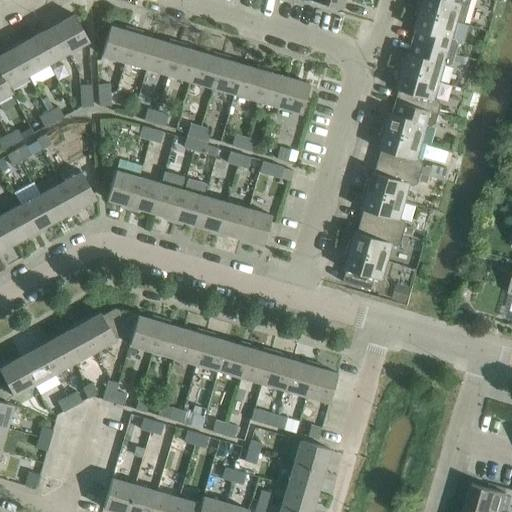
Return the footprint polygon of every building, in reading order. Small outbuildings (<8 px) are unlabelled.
[(313,0),(342,8),(344,0),(313,0)] [(470,0),(418,0),(416,10),(456,22),(463,24),(470,0)] [(456,22),(416,10),(413,20),(414,22),(417,23),(412,41),(461,56),(463,49),(457,47),(457,44),(455,39),(451,38),(456,22)] [(59,19),(52,23),(68,52),(89,41),(74,14),(61,21),(59,19)] [(68,52),(52,23),(44,27),(45,30),(33,37),(48,63),(68,52)] [(124,61),(133,29),(126,27),(124,30),(110,26),(102,55),(124,61)] [(146,68),(154,38),(142,35),(143,32),(133,29),(124,61),(146,68)] [(48,63),(33,37),(21,43),(20,40),(12,45),(28,74),(48,63)] [(168,74),(178,42),(169,39),(168,43),(154,38),(146,68),(168,74)] [(461,56),(412,41),(407,59),(404,58),(401,60),(398,70),(439,82),(443,65),(447,66),(452,63),(452,61),(459,63),(461,56)] [(190,81),(199,51),(186,48),(187,44),(178,42),(168,74),(190,81)] [(28,74),(12,45),(4,49),(5,52),(0,55),(0,71),(8,85),(28,74)] [(212,87),(222,55),(213,52),(212,55),(199,51),(190,81),(212,87)] [(235,93),(243,64),(229,60),(230,57),(222,55),(212,87),(235,93)] [(257,100),(266,67),(257,65),(256,68),(243,64),(235,93),(257,100)] [(279,106),(287,77),(273,73),(274,70),(266,67),(257,100),(279,106)] [(439,82),(398,70),(395,80),(396,82),(400,83),(394,101),(437,113),(440,104),(437,99),(434,98),(439,82)] [(8,85),(0,71),(0,98),(12,92),(8,85)] [(309,84),(287,77),(279,106),(301,113),(306,96),(309,97),(312,86),(309,85),(309,84)] [(110,83),(98,84),(98,95),(110,94),(110,83)] [(80,85),(81,96),(92,95),(92,84),(80,85)] [(111,105),(110,94),(98,95),(99,106),(111,105)] [(93,106),(92,95),(81,96),(81,107),(93,106)] [(437,113),(394,101),(389,119),(386,118),(384,120),(381,130),(421,141),(426,125),(430,126),(434,123),(435,120),(445,123),(447,117),(437,114),(437,113)] [(58,106),(48,112),(54,122),(63,116),(58,106)] [(154,123),(157,111),(147,108),(144,120),(154,123)] [(165,126),(168,114),(157,111),(154,123),(165,126)] [(54,122),(48,112),(39,117),(44,127),(54,122)] [(24,114),(12,120),(17,129),(23,139),(34,133),(24,114)] [(197,138),(201,126),(190,123),(187,135),(197,138)] [(149,139),(153,128),(142,125),(139,136),(149,139)] [(211,129),(201,126),(197,138),(208,141),(211,129)] [(160,142),(163,131),(153,128),(149,139),(160,142)] [(17,129),(7,134),(13,144),(23,139),(17,129)] [(416,158),(421,141),(381,130),(378,140),(379,142),(382,143),(377,161),(429,176),(431,169),(422,167),(422,164),(420,159),(416,158)] [(42,149),(51,144),(46,133),(36,139),(42,149)] [(13,144),(7,134),(0,138),(0,143),(3,149),(13,144)] [(242,148),(245,137),(235,134),(231,145),(242,148)] [(194,150),(197,138),(187,135),(183,147),(194,150)] [(252,151),(256,140),(245,137),(242,148),(252,151)] [(204,153),(208,141),(197,138),(194,150),(204,153)] [(25,144),(16,150),(21,160),(31,155),(25,144)] [(277,158),(287,161),(290,150),(280,147),(277,158)] [(21,160),(16,150),(6,155),(12,165),(21,160)] [(237,165),(240,154),(230,151),(226,162),(237,165)] [(247,168),(251,157),(240,154),(237,165),(247,168)] [(3,157),(0,158),(0,165),(3,171),(9,168),(3,157)] [(429,176),(377,161),(372,179),(369,178),(366,179),(363,189),(404,201),(409,185),(412,186),(417,183),(418,180),(427,183),(429,176)] [(280,177),(283,166),(273,164),(270,174),(280,177)] [(291,180),(293,170),(283,168),(281,177),(291,180)] [(129,209),(139,176),(116,170),(107,199),(122,203),(121,206),(129,209)] [(96,198),(86,180),(81,172),(61,183),(77,212),(84,208),(83,205),(96,198)] [(152,212),(161,183),(139,176),(129,209),(138,211),(139,208),(152,212)] [(77,212),(61,183),(41,194),(56,220),(67,214),(68,217),(77,212)] [(173,222),(183,189),(161,183),(152,212),(165,216),(165,219),(173,222)] [(196,225),(204,196),(183,189),(173,222),(182,224),(183,221),(196,225)] [(399,218),(404,201),(363,189),(360,200),(362,202),(365,203),(360,221),(402,233),(402,234),(411,236),(413,228),(404,226),(405,224),(403,219),(399,218)] [(56,220),(41,194),(22,204),(38,234),(44,230),(43,227),(56,220)] [(217,234),(226,202),(204,196),(196,225),(209,229),(208,232),(217,234)] [(240,237),(248,208),(226,202),(217,234),(226,237),(227,234),(240,237)] [(38,234),(22,204),(2,215),(16,241),(27,236),(29,239),(38,234)] [(271,215),(252,210),(248,208),(240,237),(263,244),(263,243),(267,243),(270,233),(266,232),(271,215)] [(3,249),(16,241),(2,215),(0,216),(0,254),(4,252),(3,249)] [(402,233),(360,221),(355,239),(351,238),(349,239),(346,249),(386,261),(391,244),(395,246),(399,243),(402,234),(402,233)] [(381,278),(386,261),(346,249),(343,260),(344,262),(347,263),(342,281),(385,294),(388,284),(385,279),(381,278)] [(394,283),(390,298),(405,303),(409,287),(394,283)] [(459,305),(455,318),(467,322),(469,313),(466,307),(459,305)] [(131,339),(138,315),(115,308),(102,315),(101,313),(88,320),(86,317),(78,321),(94,351),(121,336),(131,339)] [(152,351),(162,318),(153,316),(152,319),(138,315),(131,339),(129,344),(152,351)] [(174,357),(183,328),(170,324),(170,321),(162,318),(152,351),(174,357)] [(94,351),(78,321),(70,325),(72,328),(60,335),(74,362),(94,351)] [(196,364),(206,331),(197,329),(196,332),(183,328),(174,357),(196,364)] [(218,370),(226,341),(213,337),(214,334),(206,331),(196,364),(218,370)] [(74,362),(60,335),(48,342),(46,339),(38,343),(54,373),(74,362)] [(248,347),(249,347),(250,344),(241,341),(240,345),(226,341),(218,370),(240,376),(248,347)] [(54,373),(38,343),(30,347),(32,350),(20,357),(34,384),(54,373)] [(262,383),(271,350),(263,348),(262,351),(249,347),(248,347),(240,376),(262,383)] [(284,389),(292,360),(279,356),(280,353),(271,350),(262,383),(284,389)] [(34,384),(20,357),(8,364),(6,361),(0,364),(0,370),(7,384),(0,388),(0,400),(6,402),(7,398),(13,395),(34,384)] [(306,395),(315,363),(306,360),(305,364),(292,360),(284,389),(306,395)] [(329,402),(337,373),(323,369),(324,365),(315,363),(306,395),(309,396),(329,402)] [(113,402),(116,391),(119,383),(108,380),(102,399),(113,402)] [(82,388),(88,398),(98,393),(92,382),(82,388)] [(76,391),(67,396),(73,406),(82,401),(76,391)] [(126,394),(116,391),(113,402),(123,405),(126,394)] [(73,406),(67,396),(57,401),(63,412),(73,406)] [(139,397),(135,409),(146,412),(149,401),(139,397)] [(13,404),(6,402),(0,400),(0,425),(6,427),(13,404)] [(179,421),(183,410),(172,407),(161,403),(157,415),(179,421)] [(201,428),(204,417),(183,410),(179,421),(201,428)] [(273,426),(276,414),(266,411),(262,423),(273,426)] [(283,429),(287,417),(276,414),(273,426),(283,429)] [(150,431),(153,420),(143,417),(140,428),(150,431)] [(164,423),(153,420),(150,431),(161,434),(164,423)] [(223,434),(226,423),(216,420),(212,431),(223,434)] [(233,437),(237,426),(226,423),(223,434),(233,437)] [(318,439),(321,428),(311,424),(307,436),(318,439)] [(50,440),(53,429),(42,426),(39,437),(50,440)] [(194,444),(197,433),(187,430),(183,441),(194,444)] [(204,447),(208,436),(197,433),(194,444),(204,447)] [(47,450),(50,440),(39,437),(36,447),(47,450)] [(259,453),(262,442),(250,439),(247,449),(259,453)] [(323,471),(330,448),(300,440),(293,463),(323,471)] [(255,463),(259,453),(247,449),(244,460),(255,463)] [(317,493),(323,471),(293,463),(287,485),(317,493)] [(232,481),(235,470),(225,467),(222,478),(232,481)] [(243,484),(246,473),(235,470),(232,481),(243,484)] [(37,485),(40,475),(29,471),(26,482),(37,485)] [(118,511),(126,511),(135,485),(112,478),(103,507),(118,511)] [(472,483),(465,504),(492,511),(500,511),(506,493),(472,483)] [(150,511),(157,491),(135,485),(126,511),(150,511)] [(299,511),(311,511),(317,493),(287,485),(281,507),(299,511)] [(269,503),(272,493),(261,489),(258,500),(269,503)] [(174,511),(179,497),(157,491),(150,511),(174,511)] [(223,511),(226,503),(203,496),(200,504),(201,504),(198,511),(223,511)] [(198,511),(201,504),(200,504),(179,497),(174,511),(198,511)] [(260,511),(266,511),(269,503),(258,500),(255,510),(260,511)] [(247,511),(249,509),(226,503),(223,511),(247,511)]
